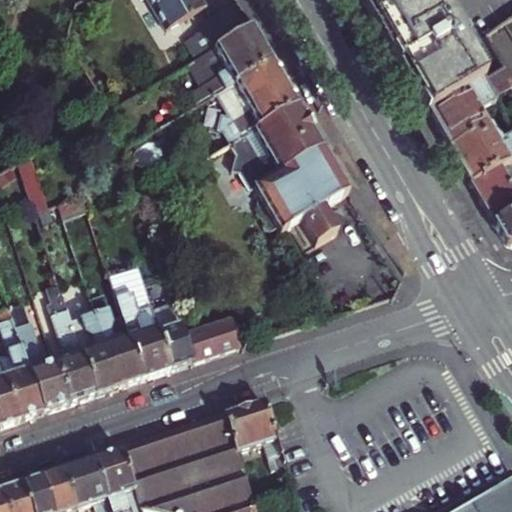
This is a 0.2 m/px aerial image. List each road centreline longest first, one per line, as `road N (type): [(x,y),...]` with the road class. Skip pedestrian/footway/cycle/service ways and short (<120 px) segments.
road 1 (residential): [(460,309),(0,460)]
road 2 (tertiary): [(282,0),(460,309)]
road 3 (tertiary): [(487,301),(307,0)]
